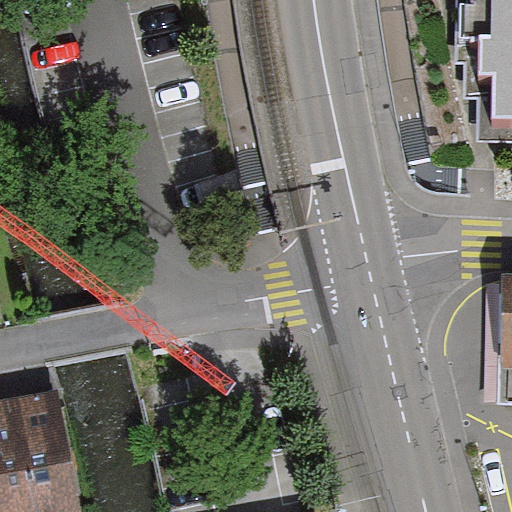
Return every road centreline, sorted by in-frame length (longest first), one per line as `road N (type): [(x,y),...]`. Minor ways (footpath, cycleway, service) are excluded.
road 1 (residential): [(362,271),(306,291),(0,347)]
road 2 (secondary): [(313,0),(362,271)]
road 3 (secondary): [(362,271),(420,511)]
road 4 (residential): [(511,254),(435,256),(362,271)]
